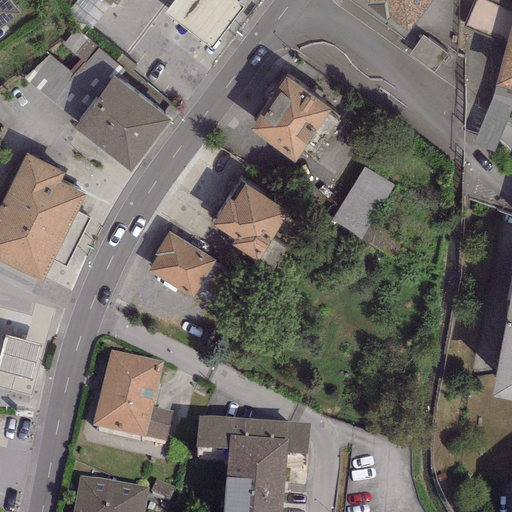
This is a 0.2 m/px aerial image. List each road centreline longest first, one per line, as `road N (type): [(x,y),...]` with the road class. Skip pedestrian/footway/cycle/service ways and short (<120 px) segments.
road 1 (tertiary): [(295,0),(180,143),(122,236),(84,320)]
road 2 (residential): [(84,320),(328,427),(321,511)]
road 3 (tertiary): [(304,0),(408,82),(469,154),(511,176)]
road 4 (tertiary): [(84,320),(42,511)]
